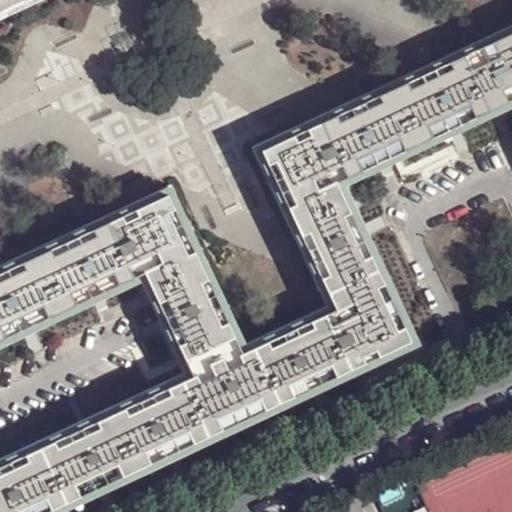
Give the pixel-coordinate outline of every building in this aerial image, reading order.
[(0,0),(0,9),(19,0),(0,0)] [(175,183),(99,219),(103,225),(169,193),(243,353),(336,309),(261,150),(511,32),(511,25),(250,148),(324,307),(249,342),(175,183)] [(169,193),(103,225),(128,279),(146,271),(195,375),(177,384),(203,440),(239,422),(251,416),(311,388),(322,383),(354,368),(364,364),(411,341),(336,182),(511,98),(511,32),(261,150),(336,309),(243,353),(169,193)] [(0,272),(103,225),(99,219),(0,265),(0,272)] [(0,272),(0,339),(128,279),(103,225),(0,272)] [(180,450),(203,440),(177,384),(0,467),(0,511),(49,511),(98,489),(109,484),(169,456),(180,450)]
